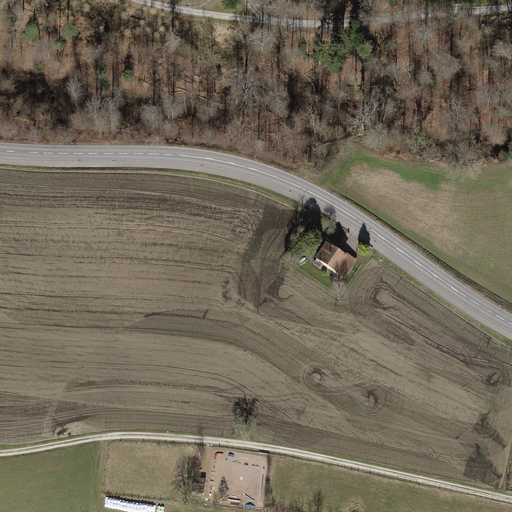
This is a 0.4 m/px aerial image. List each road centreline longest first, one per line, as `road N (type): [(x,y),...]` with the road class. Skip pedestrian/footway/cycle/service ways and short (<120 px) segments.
road 1 (secondary): [(0,150),(183,155),(264,172),(340,208),(511,323)]
road 2 (track): [(511,499),(300,454),(166,436),(128,434),(0,454)]
road 3 (track): [(138,0),(316,22),(511,7)]
